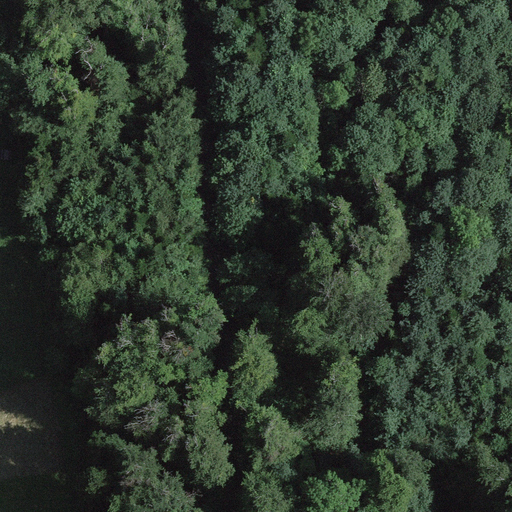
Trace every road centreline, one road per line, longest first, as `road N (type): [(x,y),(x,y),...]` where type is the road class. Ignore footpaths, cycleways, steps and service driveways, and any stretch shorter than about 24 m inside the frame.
road 1 (track): [(388,511),(353,388),(320,115),(297,0)]
road 2 (tertiary): [(240,511),(197,0)]
